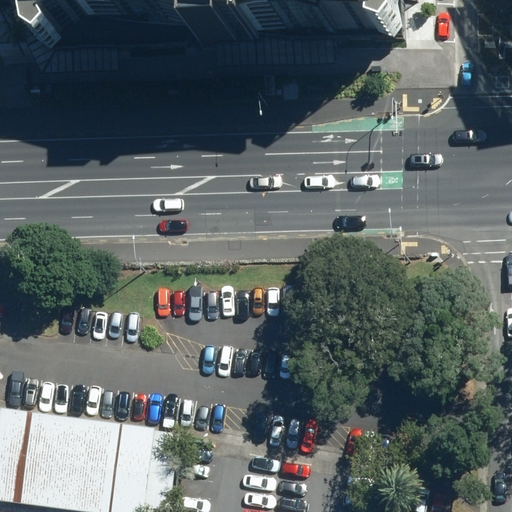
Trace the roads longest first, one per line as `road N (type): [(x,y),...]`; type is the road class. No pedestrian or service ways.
road 1 (primary): [(0,191),(511,175)]
road 2 (residential): [(511,172),(475,81),(466,0)]
